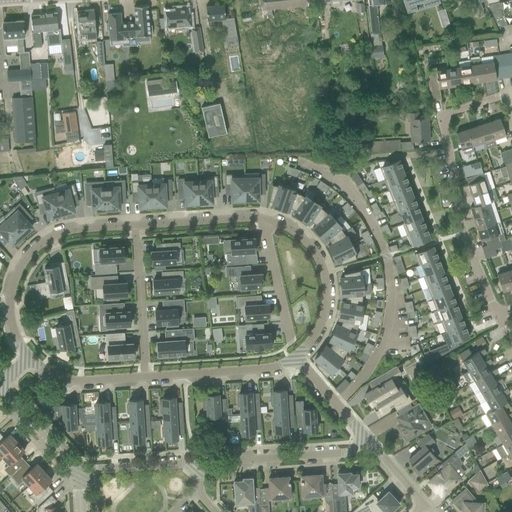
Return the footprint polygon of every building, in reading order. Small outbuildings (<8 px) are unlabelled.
[(275,9),(274,0),(260,0),(262,16),(272,15),(271,10),(275,9)] [(308,6),(307,0),(274,0),(275,9),(308,6)] [(364,13),(362,0),(318,0),(319,5),(328,5),(327,3),(354,1),(355,13),(364,13)] [(385,5),(384,0),(367,0),(371,34),(379,33),(377,6),(385,5)] [(402,0),(407,13),(417,11),(415,5),(422,2),(424,8),(440,3),(438,0),(402,0)] [(469,0),(475,14),(483,10),(480,3),(486,1),(488,5),(485,0),(469,0)] [(497,26),(511,24),(511,0),(507,0),(488,5),(497,26)] [(233,18),(225,19),(224,5),(206,7),(207,21),(221,20),(222,28),(224,28),(225,32),(224,32),(225,35),(227,47),(238,46),(233,18)] [(128,22),(128,26),(130,46),(137,46),(137,37),(150,35),(150,34),(152,34),(152,26),(149,26),(147,6),(134,7),(135,22),(128,22)] [(190,14),(188,14),(187,7),(175,8),(175,11),(165,12),(166,18),(159,19),(161,32),(167,31),(167,35),(175,35),(175,28),(191,27),(190,14)] [(85,11),(77,12),(79,31),(87,31),(87,40),(96,40),(95,30),(93,10),(85,10),(85,11)] [(59,29),(58,29),(56,13),(43,15),(45,31),(51,30),(52,46),(61,45),(59,29)] [(130,46),(128,26),(128,22),(121,23),(120,13),(107,14),(108,23),(105,23),(106,31),(108,31),(109,40),(122,39),(122,47),(130,46)] [(241,15),(242,22),(250,21),(249,14),(241,15)] [(40,31),(45,31),(43,15),(31,16),(32,32),(31,32),(33,47),(42,46),(40,31)] [(24,39),(23,31),(23,21),(15,21),(15,24),(10,24),(3,23),(3,22),(4,40),(5,48),(17,47),(17,54),(19,54),(20,70),(6,71),(7,82),(19,81),(20,98),(11,99),(14,144),(36,142),(31,91),(30,64),(29,52),(23,52),(22,39),(24,39)] [(195,53),(203,52),(199,28),(191,29),(195,53)] [(371,34),(370,34),(370,42),(381,41),(380,33),(379,33),(371,34)] [(485,48),(497,46),(496,39),(484,41),(485,48)] [(105,65),(102,42),(96,42),(99,67),(104,67),(105,67),(105,65)] [(456,53),(468,51),(467,43),(455,45),(456,53)] [(372,59),(383,58),(382,45),(371,46),(372,59)] [(70,50),(62,51),(62,52),(64,70),(64,71),(73,70),(70,50)] [(494,68),(500,67),(498,55),(480,58),(481,65),(484,82),(496,80),(494,68)] [(481,65),(480,58),(469,60),(469,61),(473,83),(484,82),(481,65)] [(469,61),(458,62),(458,64),(461,85),(462,85),(462,87),(464,88),(468,87),(469,86),(469,84),(473,83),(469,61)] [(45,78),(49,78),(47,62),(30,64),(31,91),(46,90),(45,78)] [(105,67),(104,67),(106,81),(113,80),(114,80),(112,64),(105,65),(105,67)] [(450,87),(461,85),(458,64),(453,65),(454,68),(447,69),(450,87)] [(496,80),(502,79),(500,67),(494,68),(496,80)] [(447,69),(436,71),(436,68),(428,69),(429,76),(433,100),(440,99),(439,89),(450,87),(447,69)] [(161,80),(146,82),(148,97),(177,93),(175,82),(161,84),(161,80)] [(208,138),(226,134),(219,104),(201,108),(208,138)] [(77,132),(77,130),(74,112),(61,114),(62,120),(54,122),(55,134),(65,132),(67,142),(78,140),(77,132)] [(428,118),(419,119),(418,113),(407,113),(408,121),(410,121),(411,142),(429,141),(428,118)] [(494,140),(505,136),(500,119),(489,122),(494,140)] [(483,143),(494,140),(489,122),(478,126),(483,143)] [(472,147),(483,143),(478,126),(467,129),(472,147)] [(91,128),(80,129),(81,130),(82,139),(92,137),(91,128)] [(472,147),(467,129),(456,133),(461,150),(462,150),(464,154),(473,151),(472,147)] [(0,138),(0,151),(8,152),(7,138),(0,138)] [(400,150),(400,142),(399,140),(369,142),(370,152),(400,150)] [(502,158),(511,155),(511,149),(500,153),(502,158)] [(96,154),(97,161),(105,161),(104,153),(96,154)] [(504,164),(511,161),(511,155),(502,158),(504,164)] [(384,179),(403,172),(399,160),(379,168),(384,179)] [(462,167),(464,173),(481,168),(479,162),(462,167)] [(464,173),(465,179),(483,173),(481,168),(464,173)] [(388,190),(408,183),(403,172),(384,179),(388,190)] [(465,179),(467,185),(471,196),(488,190),(483,173),(465,179)] [(244,201),(245,201),(244,174),(244,176),(232,177),(232,175),(225,175),(225,190),(232,189),(232,201),(237,201),(238,201),(239,201),(240,201),(242,201),(244,201)] [(264,174),(258,175),(258,174),(244,174),(245,201),(246,201),(248,201),(249,201),(250,200),(250,201),(251,201),(251,200),(253,200),(253,201),(253,200),(258,200),(258,189),(264,189),(264,174)] [(21,176),(12,177),(19,189),(26,184),(21,176)] [(211,191),(217,191),(216,177),(209,177),(210,179),(197,179),(199,204),(200,204),(202,203),(202,204),(202,203),(204,203),(204,204),(204,203),(206,203),(206,204),(207,204),(207,203),(212,203),(211,191)] [(197,179),(184,180),(184,179),(177,179),(178,193),(185,193),(186,204),(191,204),(191,205),(191,204),(193,204),(195,204),(196,204),(197,204),(198,204),(199,204),(197,179)] [(165,195),(171,194),(170,180),(164,180),(164,184),(151,185),(151,183),(152,207),(153,207),(154,207),(155,207),(156,207),(158,206),(158,207),(158,206),(160,206),(160,207),(160,206),(166,206),(165,195)] [(320,190),(324,184),(320,181),(316,187),(320,190)] [(151,183),(138,184),(138,182),(131,182),(132,197),(138,196),(139,208),(144,207),(145,208),(145,207),(147,207),(147,208),(147,207),(149,207),(151,207),(152,207),(151,207),(152,207),(151,183)] [(359,191),(365,187),(362,182),(356,186),(359,191)] [(118,198),(125,197),(124,183),(117,183),(118,187),(105,188),(106,210),(107,210),(109,210),(110,210),(111,210),(112,210),(114,209),(114,210),(114,209),(119,209),(118,198)] [(280,208),(287,186),(279,183),(278,186),(272,185),(269,201),(272,202),(271,206),(274,207),(275,207),(276,207),(276,208),(277,208),(277,207),(278,208),(279,209),(279,208),(280,208)] [(393,202),(412,194),(408,183),(388,190),(393,202)] [(325,193),(329,187),(324,184),(320,190),(325,193)] [(71,200),(77,199),(73,185),(66,187),(67,190),(55,194),(61,215),(62,215),(62,214),(64,214),(66,213),(66,214),(66,213),(68,213),(69,213),(68,213),(74,211),(71,200)] [(105,188),(92,189),(91,185),(85,186),(86,200),(92,199),(93,211),(98,210),(98,211),(99,211),(99,210),(100,210),(100,211),(101,211),(101,210),(103,210),(103,211),(103,210),(105,210),(106,210),(105,188)] [(295,192),(296,189),(287,186),(280,208),(280,209),(281,209),(283,209),(282,210),(283,210),(285,210),(285,211),(285,210),(288,211),(289,208),(292,209),(293,209),(300,194),(295,192)] [(362,195),(368,191),(365,187),(359,191),(362,195)] [(53,188),(35,193),(35,195),(39,209),(45,207),(47,213),(48,218),(53,217),(54,217),(55,216),(55,217),(56,217),(56,216),(57,216),(58,216),(60,215),(60,216),(60,215),(61,215),(55,194),(53,188)] [(470,208),(491,201),(488,190),(471,196),(474,206),(470,208)] [(305,196),(305,197),(300,194),(293,209),(295,211),(293,214),(296,216),(298,217),(298,218),(298,217),(300,218),(299,219),(300,219),(300,218),(301,219),(313,201),(305,196)] [(397,213),(416,205),(412,194),(393,202),(397,213)] [(320,207),(320,206),(313,201),(301,219),(302,219),(301,220),(302,220),(303,221),(304,221),(305,222),(305,223),(305,222),(308,224),(310,221),(313,223),(324,211),(320,207)] [(491,201),(470,208),(473,219),(490,214),(487,203),(492,202),(491,201)] [(345,212),(350,207),(347,203),(341,208),(345,212)] [(372,211),(378,207),(375,203),(369,206),(372,211)] [(24,219),(29,215),(19,204),(14,208),(4,217),(22,236),(23,236),(23,235),(24,234),(25,234),(24,234),(26,233),(26,232),(27,231),(28,231),(32,227),(24,219)] [(402,224),(421,216),(416,205),(397,213),(400,212),(404,223),(402,223),(402,224)] [(348,216),(354,211),(350,207),(345,212),(348,216)] [(374,216),(380,212),(378,207),(372,211),(374,216)] [(329,214),(328,214),(324,211),(313,223),(315,225),(313,228),(315,230),(314,231),(315,231),(316,232),(318,234),(317,234),(318,234),(318,235),(336,219),(334,220),(329,214)] [(473,219),(477,230),(494,224),(497,223),(494,224),(490,214),(473,219)] [(406,235),(425,227),(421,216),(402,224),(406,235)] [(21,237),(22,236),(4,217),(7,220),(0,226),(0,240),(4,237),(12,245),(16,242),(17,242),(16,241),(18,240),(19,239),(20,239),(20,238),(21,237),(22,237),(21,237)] [(342,226),(338,220),(336,219),(318,235),(319,235),(319,236),(321,237),(320,237),(321,237),(322,239),(324,241),(327,239),(329,241),(343,232),(340,228),(342,226)] [(503,233),(501,234),(497,223),(494,224),(477,230),(481,241),(485,240),(487,246),(505,240),(505,239),(503,233)] [(411,247),(430,239),(425,227),(406,235),(411,247)] [(347,237),(346,237),(343,232),(329,241),(330,242),(331,244),(328,246),(329,249),(329,250),(329,249),(330,251),(330,252),(330,251),(331,253),(331,254),(331,253),(332,254),(353,244),(353,243),(351,244),(347,237)] [(238,239),(236,240),(230,240),(231,253),(226,253),(227,265),(247,264),(246,253),(255,252),(255,249),(256,249),(256,241),(254,242),(254,238),(246,239),(246,237),(238,238),(238,239)] [(502,253),(511,249),(511,245),(509,238),(505,239),(505,240),(487,246),(481,247),(483,253),(500,248),(502,253)] [(179,243),(162,244),(155,244),(156,250),(157,249),(157,252),(151,252),(152,265),(154,265),(154,270),(165,270),(165,264),(176,263),(175,251),(180,251),(179,243)] [(354,253),(357,252),(353,244),(332,254),(332,255),(332,256),(332,255),(333,257),(334,259),(336,262),(339,261),(340,263),(340,264),(356,259),(354,253)] [(108,248),(99,249),(100,262),(94,262),(95,275),(117,273),(116,266),(115,266),(115,262),(124,261),(123,247),(114,248),(114,246),(107,246),(108,248)] [(418,266),(437,258),(433,246),(414,254),(418,266)] [(495,250),(500,248),(483,253),(485,259),(497,255),(495,250)] [(423,277),(442,269),(437,258),(418,266),(421,265),(425,275),(423,276),(423,277)] [(36,284),(37,284),(38,291),(40,299),(50,297),(50,293),(63,290),(62,285),(68,284),(64,262),(63,262),(55,264),(50,265),(50,267),(44,268),(47,282),(36,284)] [(262,282),(261,274),(250,275),(250,266),(233,267),(234,277),(237,276),(238,291),(247,291),(247,289),(260,288),(260,282),(262,282)] [(427,288),(446,280),(442,269),(423,277),(427,288)] [(364,276),(360,276),(359,270),(343,274),(344,277),(340,278),(340,281),(340,282),(340,283),(340,284),(341,285),(340,286),(341,286),(341,287),(364,285),(364,276)] [(164,272),(164,280),(153,280),(154,294),(155,294),(155,296),(167,295),(167,293),(178,292),(177,279),(183,279),(182,271),(163,272),(164,272)] [(502,292),(511,288),(511,284),(508,271),(497,275),(502,292)] [(118,297),(127,297),(126,283),(113,284),(112,276),(95,277),(96,286),(102,285),(103,298),(106,298),(106,300),(118,300),(118,297)] [(432,299),(451,291),(446,280),(427,288),(432,299)] [(341,288),(340,288),(341,288),(341,290),(341,292),(341,293),(341,292),(342,296),(345,295),(345,298),(345,299),(362,299),(362,294),(363,294),(371,293),(370,284),(369,284),(364,285),(341,287),(341,288)] [(436,310),(455,303),(451,291),(432,299),(436,310)] [(64,309),(72,308),(71,296),(62,296),(64,309)] [(255,318),(269,317),(268,304),(259,305),(259,302),(260,302),(260,296),(244,297),(245,306),(244,306),(245,321),(255,321),(255,318)] [(215,297),(207,297),(208,309),(216,308),(215,297)] [(157,319),(158,325),(165,324),(166,327),(178,326),(177,309),(176,309),(176,307),(182,307),(182,299),(164,300),(165,310),(155,311),(155,319),(157,319)] [(361,305),(362,299),(345,299),(345,302),(341,301),(341,305),(340,305),(341,305),(340,307),(340,309),(339,309),(340,309),(340,310),(363,315),(363,314),(361,314),(362,305),(361,305)] [(120,310),(117,310),(116,303),(98,305),(99,316),(105,316),(106,330),(114,329),(114,327),(130,326),(129,322),(131,322),(130,315),(129,315),(129,312),(120,312),(120,310)] [(436,310),(432,312),(437,323),(440,321),(460,314),(455,303),(436,310)] [(362,323),(363,315),(340,310),(340,311),(339,311),(339,312),(339,313),(339,314),(339,316),(338,315),(338,316),(339,316),(338,319),(342,320),(341,323),(357,328),(358,323),(362,323)] [(445,333),(464,325),(460,314),(440,321),(445,333)] [(73,347),(80,346),(75,323),(55,327),(57,337),(55,338),(57,349),(59,348),(60,350),(67,348),(67,350),(73,348),(73,347)] [(355,333),(357,328),(341,323),(340,326),(336,325),(335,328),(334,328),(335,328),(334,330),(334,329),(333,330),(334,330),(333,332),(333,331),(333,332),(333,333),(354,343),(358,335),(355,333)] [(245,337),(246,349),(254,348),(254,349),(255,349),(255,351),(262,350),(262,349),(263,349),(263,348),(271,347),(271,343),(272,343),(272,337),(270,337),(270,333),(262,334),(262,330),(252,331),(251,325),(237,325),(238,338),(245,337)] [(446,344),(422,354),(427,364),(459,345),(458,343),(457,341),(469,336),(464,325),(445,333),(442,334),(446,344)] [(193,328),(176,329),(176,336),(172,336),(172,339),(165,339),(165,342),(157,342),(157,345),(156,345),(157,354),(157,353),(158,356),(167,356),(167,357),(176,357),(176,355),(185,354),(184,341),(194,340),(193,328)] [(107,360),(121,359),(133,358),(132,354),(134,354),(134,348),(132,348),(132,344),(123,344),(123,341),(123,333),(106,334),(107,346),(106,346),(107,360)] [(354,343),(333,333),(332,334),(332,333),(332,334),(331,336),(331,335),(331,336),(330,338),(330,337),(330,338),(329,341),(332,343),(331,345),(331,346),(344,354),(347,350),(348,350),(352,342),(354,343)] [(341,359),(344,354),(331,346),(329,348),(326,346),(324,348),(323,348),(323,349),(322,350),(321,352),(320,351),(320,352),(321,352),(320,353),(338,368),(344,361),(341,359)] [(480,357),(486,353),(484,349),(478,353),(477,352),(472,355),(468,349),(458,355),(468,371),(483,362),(480,357)] [(332,375),(338,368),(320,353),(319,353),(319,354),(318,355),(317,355),(318,355),(317,357),(316,357),(314,360),(317,362),(315,364),(315,365),(326,377),(330,373),(332,375)] [(468,371),(462,375),(468,385),(468,384),(474,381),(489,372),(486,366),(492,363),(490,359),(483,362),(468,371)] [(492,376),(498,373),(495,368),(489,372),(474,381),(480,391),(495,382),(492,376)] [(352,380),(356,375),(350,371),(347,375),(352,380)] [(393,405),(396,410),(396,411),(412,401),(411,400),(410,400),(404,389),(401,391),(399,388),(396,389),(386,372),(368,383),(369,383),(377,378),(381,385),(365,394),(371,405),(376,403),(381,412),(393,405)] [(439,372),(431,376),(438,388),(445,385),(439,372)] [(497,386),(504,382),(501,378),(495,382),(480,391),(485,401),(501,392),(497,386)] [(339,394),(349,384),(345,380),(335,389),(339,394)] [(503,396),(509,392),(507,388),(501,392),(485,401),(491,411),(485,414),(485,415),(507,402),(503,396)] [(285,391),(282,391),(282,390),(282,391),(280,391),(279,391),(278,391),(277,391),(275,391),(272,391),(272,392),(272,395),(270,396),(271,404),(273,404),(273,406),(273,409),(274,411),(273,411),(273,412),(293,411),(292,406),(286,407),(285,391)] [(251,393),(249,393),(248,393),(247,393),(246,393),(244,393),(242,393),(239,394),(239,398),(237,398),(238,406),(240,406),(240,408),(239,408),(240,408),(240,411),(240,413),(240,414),(259,413),(259,403),(252,403),(252,393),(251,393)] [(218,395),(215,395),(213,395),(211,395),(209,396),(209,395),(208,395),(208,396),(206,396),(206,401),(202,401),(203,410),(206,410),(207,417),(210,417),(212,417),(214,416),(214,417),(215,417),(215,416),(216,416),(216,417),(217,417),(217,416),(219,416),(220,416),(220,415),(226,415),(226,410),(219,410),(218,395)] [(449,397),(443,400),(446,405),(452,401),(449,397)] [(174,398),(172,398),(171,398),(169,398),(167,398),(165,398),(165,399),(162,399),(162,403),(160,403),(161,411),(163,411),(163,413),(162,413),(162,414),(163,414),(163,416),(162,416),(163,416),(163,418),(163,419),(182,418),(182,408),(175,408),(174,398)] [(141,400),(138,400),(136,400),(134,401),(134,400),(134,401),(132,401),(132,400),(131,400),(131,401),(129,401),(128,401),(129,405),(127,405),(127,413),(129,413),(129,415),(129,416),(130,416),(130,418),(129,418),(130,418),(130,421),(129,421),(130,421),(130,422),(149,420),(149,416),(142,416),(141,400)] [(94,416),(83,416),(83,425),(97,424),(116,423),(115,418),(109,419),(108,407),(108,402),(105,402),(103,403),(103,402),(102,402),(102,403),(101,403),(101,402),(100,402),(100,403),(98,403),(98,402),(98,403),(96,403),(95,403),(96,407),(94,407),(94,416)] [(503,410),(509,406),(507,402),(485,415),(491,424),(506,415),(503,410)] [(74,404),(72,405),(72,404),(71,404),(71,405),(70,405),(70,404),(69,404),(69,405),(67,405),(67,404),(67,405),(65,405),(62,405),(62,411),(59,411),(59,419),(63,419),(63,429),(64,429),(66,429),(67,429),(67,428),(69,428),(69,429),(69,428),(71,428),(71,429),(71,428),(73,428),(73,429),(73,428),(76,428),(76,424),(82,424),(82,414),(75,415),(75,404),(74,405),(74,404)] [(430,426),(423,414),(417,405),(397,418),(403,428),(399,430),(404,437),(406,440),(407,439),(408,440),(415,436),(415,435),(430,426)] [(315,409),(312,409),(310,410),(310,409),(309,409),(309,410),(308,410),(308,409),(307,409),(307,410),(305,410),(305,409),(305,410),(302,410),(302,411),(296,412),(296,416),(303,416),(304,431),(306,431),(307,431),(309,431),(311,431),(313,431),(316,430),(316,425),(318,425),(317,416),(315,416),(315,409)] [(286,416),(293,415),(293,411),(273,412),(274,413),(273,413),(274,413),(274,416),(273,416),(274,416),(274,418),(273,418),(273,419),(274,419),(274,421),(272,421),(273,429),(275,429),(275,433),(278,433),(280,433),(282,433),(283,433),(282,433),(284,432),(284,433),(285,433),(285,432),(287,432),(288,432),(286,416)] [(511,424),(509,419),(511,417),(511,411),(506,415),(491,424),(496,434),(511,425),(511,424)] [(259,413),(240,414),(240,415),(240,416),(240,415),(241,418),(240,418),(241,418),(241,420),(240,420),(240,421),(241,421),(241,423),(239,423),(239,431),(241,431),(242,435),(244,435),(245,435),(247,435),(249,435),(251,435),(254,434),(254,424),(260,424),(259,413)] [(176,423),(182,423),(182,418),(163,419),(163,420),(163,421),(163,423),(164,425),(163,425),(163,426),(164,426),(164,428),(162,428),(162,437),(164,436),(164,440),(165,440),(167,440),(167,441),(168,441),(168,440),(170,440),(172,440),(174,440),(177,439),(176,423)] [(143,425),(149,425),(149,420),(130,422),(129,422),(129,423),(130,423),(130,425),(130,428),(130,430),(128,430),(129,439),(131,439),(131,442),(134,442),(134,443),(135,443),(134,442),(136,442),(136,443),(137,443),(137,442),(138,442),(139,442),(141,442),(144,442),(144,441),(143,425)] [(110,428),(116,427),(116,423),(97,424),(97,425),(96,425),(97,425),(97,427),(96,427),(96,428),(97,428),(97,430),(97,432),(95,432),(96,441),(98,441),(98,444),(98,445),(101,444),(101,445),(101,444),(103,444),(103,445),(103,444),(105,444),(105,445),(106,445),(106,444),(107,444),(108,444),(110,444),(111,444),(110,428)] [(511,425),(496,434),(502,444),(511,438),(511,425)] [(9,435),(5,439),(0,434),(0,456),(1,457),(17,443),(9,435)] [(427,449),(435,442),(428,434),(418,443),(422,448),(408,460),(412,464),(410,466),(418,475),(436,459),(427,449)] [(511,438),(502,444),(495,448),(501,458),(511,451),(511,438)] [(19,455),(24,451),(17,443),(1,457),(8,465),(3,469),(10,477),(26,462),(19,455)] [(443,470),(428,483),(435,492),(437,491),(441,496),(449,489),(461,479),(460,478),(454,471),(459,466),(463,463),(459,459),(469,450),(467,447),(465,443),(447,459),(439,465),(443,470)] [(511,451),(501,458),(508,454),(511,460),(511,451)] [(36,464),(32,468),(26,462),(10,477),(11,476),(19,485),(23,481),(28,486),(44,472),(36,464)] [(474,474),(467,481),(472,486),(483,476),(479,470),(474,474)] [(505,481),(510,478),(507,471),(495,478),(501,488),(507,485),(505,481)] [(47,484),(51,480),(44,472),(28,486),(33,492),(29,496),(37,505),(53,491),(47,484)] [(350,475),(350,473),(344,472),(342,472),(340,472),(340,474),(337,474),(339,494),(351,493),(351,488),(358,487),(357,475),(350,475)] [(321,484),(321,483),(321,475),(300,476),(301,481),(300,481),(300,483),(301,483),(302,500),(311,500),(313,498),(324,497),(324,494),(325,494),(324,484),(321,484)] [(289,482),(288,477),(268,478),(269,488),(266,488),(267,501),(281,500),(283,502),(290,501),(289,484),(290,484),(289,482)] [(253,498),(252,488),(251,478),(243,479),(243,481),(241,481),(240,480),(236,480),(235,481),(234,482),(235,506),(236,506),(236,501),(244,501),(244,503),(248,503),(248,511),(260,511),(260,505),(260,498),(253,498)] [(475,502),(475,498),(467,489),(450,503),(456,510),(459,508),(462,511),(482,511),(484,511),(484,503),(475,502)] [(366,499),(351,511),(390,511),(399,504),(394,498),(395,498),(390,491),(388,492),(379,499),(378,500),(376,502),(375,501),(371,505),(366,500),(367,499),(366,499)] [(52,505),(56,501),(51,496),(37,508),(37,511),(56,511),(56,508),(52,508),(52,505)] [(339,496),(332,497),(332,500),(332,511),(346,511),(346,507),(340,507),(339,496)] [(324,511),(332,511),(332,500),(324,501),(324,511)]
